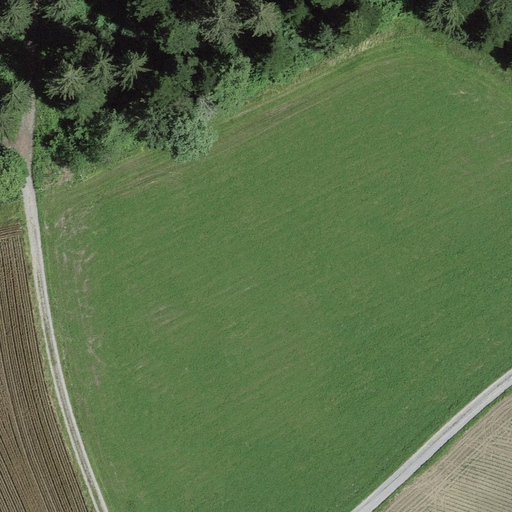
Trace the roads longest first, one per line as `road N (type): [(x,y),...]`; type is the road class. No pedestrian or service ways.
road 1 (track): [(0,158),(23,171),(33,202),(50,353),(99,511)]
road 2 (unclassified): [(361,511),(511,378)]
road 3 (track): [(36,0),(23,171)]
